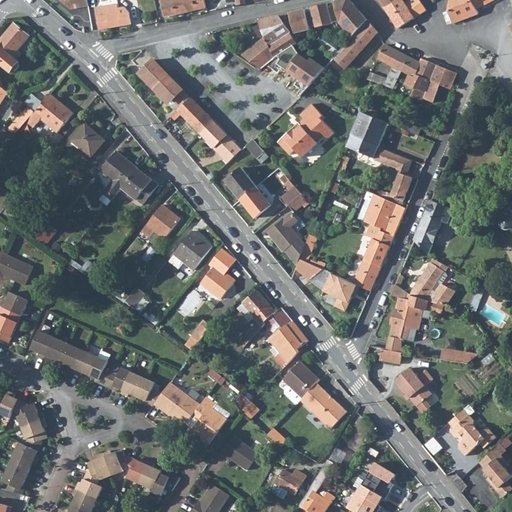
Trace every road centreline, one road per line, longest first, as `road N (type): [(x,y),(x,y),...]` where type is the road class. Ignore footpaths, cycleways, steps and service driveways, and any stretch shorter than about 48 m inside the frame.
road 1 (tertiary): [(92,60),(344,363)]
road 2 (residential): [(344,363),(475,69)]
road 3 (residential): [(92,60),(118,44),(302,0)]
road 4 (tertiary): [(344,363),(437,478)]
road 5 (residential): [(137,423),(187,459),(191,478),(168,511)]
